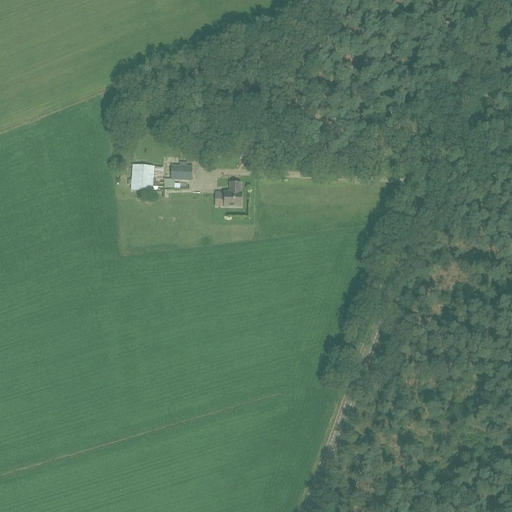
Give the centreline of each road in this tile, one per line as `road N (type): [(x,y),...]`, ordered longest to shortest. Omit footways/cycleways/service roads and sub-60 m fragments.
road 1 (tertiary): [(310,511),(497,0)]
road 2 (track): [(511,350),(337,434)]
